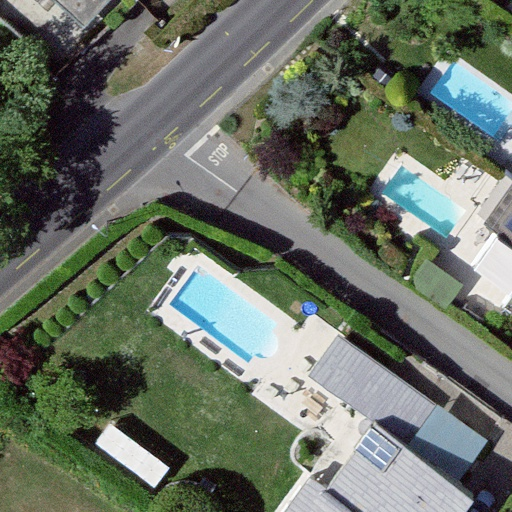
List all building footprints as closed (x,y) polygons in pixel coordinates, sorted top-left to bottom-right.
[(0,0),(0,14),(52,62),(108,0),(0,0)] [(511,197),(492,225),(501,232),(511,239),(511,290),(506,298),(511,301),(511,197)] [(511,239),(501,232),(481,259),(511,282),(511,239)] [(318,375),(362,407),(402,436),(429,399),(347,337),(318,375)] [(402,436),(362,407),(283,511),(457,511),(474,489),(402,436)]
